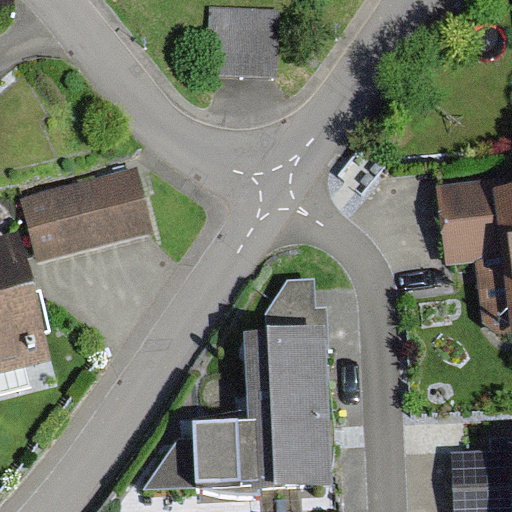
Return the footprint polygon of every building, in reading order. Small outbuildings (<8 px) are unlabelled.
[(215,68),(279,66),(276,0),(228,0),(213,0),(215,68)] [(121,184),(21,208),(34,261),(134,237),(121,184)] [(511,349),(511,210),(492,212),(490,196),(436,202),(443,269),(487,264),(496,351),(511,349)] [(0,245),(0,365),(42,355),(14,242),(0,245)] [(188,502),(319,494),(306,289),(285,290),(260,321),(262,351),(244,352),(249,439),(185,443),(188,502)] [(511,511),(511,472),(451,476),(452,511),(511,511)]
